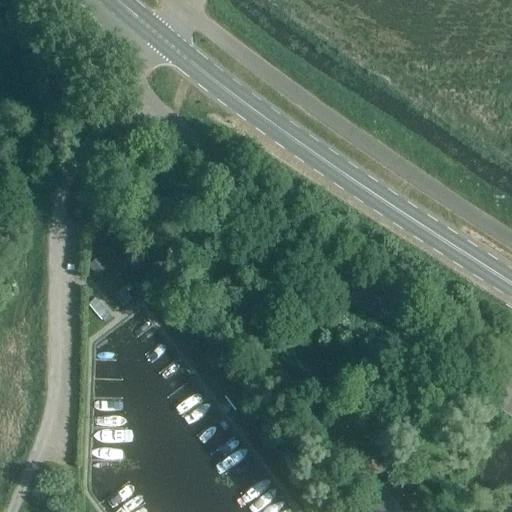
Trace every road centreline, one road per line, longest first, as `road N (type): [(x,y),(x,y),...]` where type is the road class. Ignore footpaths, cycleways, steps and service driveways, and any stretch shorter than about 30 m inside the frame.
road 1 (unclassified): [(511,400),(253,207),(134,97)]
road 2 (unclassified): [(134,97),(77,157),(66,180),(56,236),(52,397),(12,511)]
road 3 (secondary): [(511,285),(292,140),(158,37)]
road 4 (unclassified): [(511,240),(184,12)]
